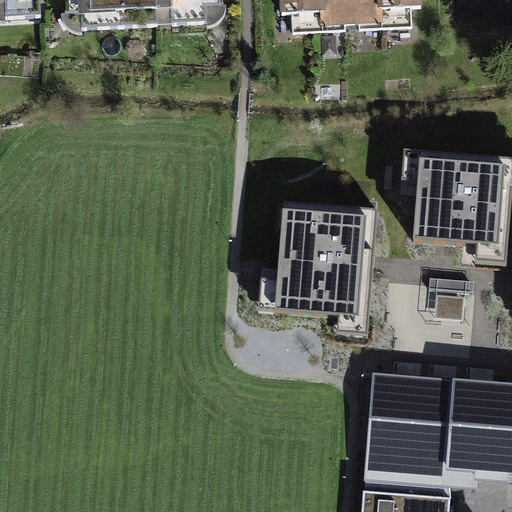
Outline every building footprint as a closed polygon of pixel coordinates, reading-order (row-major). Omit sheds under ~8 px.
[(42,17),(41,0),(0,0),(0,18),(3,19),(42,17)] [(76,0),(78,40),(212,34),(212,20),(224,20),(222,0),(76,0)] [(279,0),(281,18),(291,17),(292,36),(411,30),(410,8),(418,7),(417,0),(279,0)] [(511,157),(403,149),(401,180),(420,182),(415,243),(440,245),(476,248),(474,264),(508,266),(511,213),(511,157)] [(379,209),(281,203),(276,280),(262,279),(260,306),(340,311),(338,333),(371,335),(375,268),(379,209)] [(511,390),(376,381),(369,475),(511,485),(511,390)] [(365,511),(445,511),(447,500),(367,493),(365,511)]
